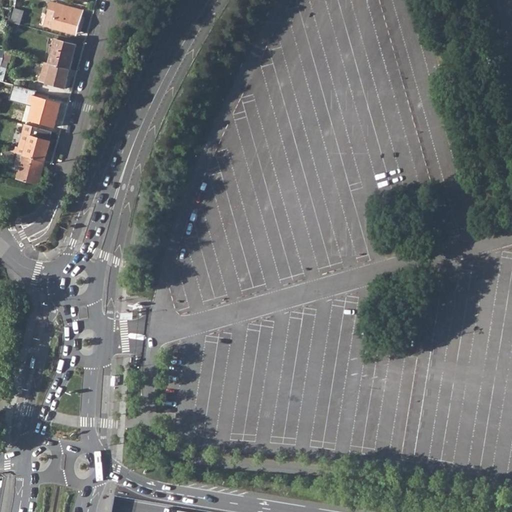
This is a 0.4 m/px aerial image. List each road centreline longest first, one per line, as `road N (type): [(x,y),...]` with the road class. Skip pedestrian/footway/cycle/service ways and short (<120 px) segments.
road 1 (secondary): [(99,270),(147,128),(214,0)]
road 2 (secondary): [(202,0),(136,124),(84,259)]
road 3 (residential): [(114,0),(55,210),(0,242)]
road 4 (trunk): [(283,511),(154,489),(103,463)]
road 5 (trunk): [(141,511),(0,487)]
